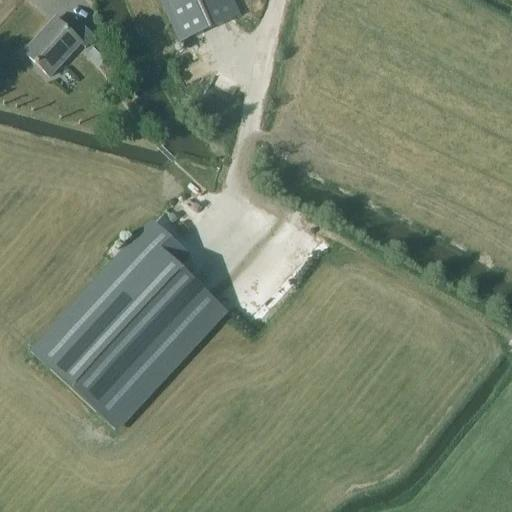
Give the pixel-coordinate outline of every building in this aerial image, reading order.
[(159,0),(179,43),(240,16),(233,0),(159,0)] [(85,49),(95,38),(75,20),(65,30),(55,21),(24,54),(49,78),(81,44),(85,49)] [(100,67),(110,56),(98,45),(87,56),(100,67)] [(154,224),(32,354),(114,431),(224,312),(178,269),(189,257),(154,224)] [(285,258),(286,284),(295,283),(294,258),(285,258)] [(46,435),(52,439),(66,417),(60,413),(46,435)]
